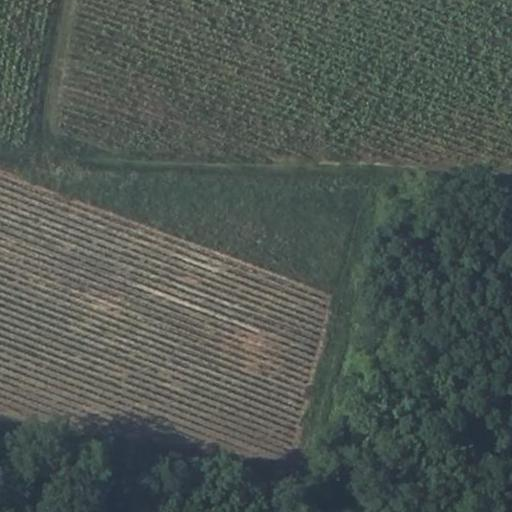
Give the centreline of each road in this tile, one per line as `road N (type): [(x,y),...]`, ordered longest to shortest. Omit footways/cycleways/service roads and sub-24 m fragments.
road 1 (track): [(30,162),(111,179),(417,184),(511,204)]
road 2 (track): [(61,0),(30,162),(0,151)]
